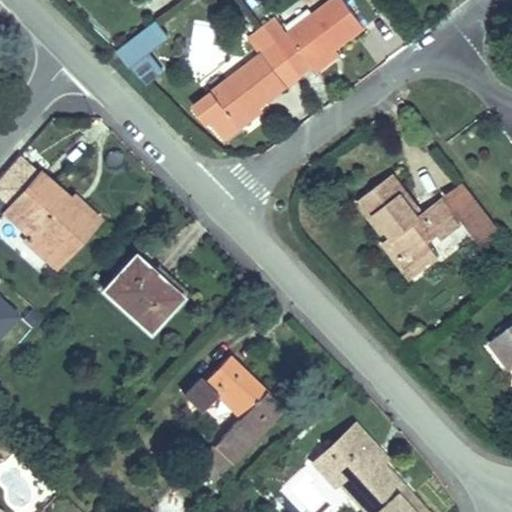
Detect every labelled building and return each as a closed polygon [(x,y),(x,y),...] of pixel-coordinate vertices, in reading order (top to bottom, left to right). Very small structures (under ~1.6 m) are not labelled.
[(306,67),(318,58),(341,40),(370,19),(355,0),(327,0),(294,25),(282,9),(269,19),(281,35),(306,67)] [(163,15),(147,27),(154,37),(171,24),(163,15)] [(266,97),(306,67),(281,35),(269,19),(255,29),(268,45),(217,83),(218,84),(202,96),(215,115),(219,112),(234,132),(247,122),(245,120),(242,116),(266,97)] [(341,40),(318,58),(324,66),(348,49),(341,40)] [(266,97),(242,116),(245,120),(270,102),(266,97)] [(425,197),(404,169),(369,195),(391,225),(396,221),(402,230),(392,237),(407,256),(417,249),(428,264),(450,248),(438,233),(449,225),(453,229),(469,217),(451,192),(428,209),(421,201),(425,197)] [(472,174),(452,189),(487,234),(506,219),(472,174)] [(62,192),(32,227),(90,279),(121,246),(89,216),(62,192)] [(96,209),(89,216),(121,246),(128,238),(96,209)] [(90,279),(32,227),(26,234),(55,261),(52,264),(80,290),(90,279)] [(165,272),(131,309),(178,353),(205,324),(181,302),(188,293),(165,272)] [(0,339),(21,319),(0,298),(0,339)] [(225,488),(246,506),(319,428),(264,376),(237,406),(230,399),(212,419),(228,434),(246,415),(272,439),(225,488)] [(0,430),(0,450),(4,454),(14,443),(0,430)] [(380,479),(368,492),(387,511),(447,511),(443,507),(449,501),(425,476),(408,459),(414,453),(397,435),(366,465),(380,479)] [(414,453),(408,459),(425,476),(431,470),(414,453)] [(380,479),(366,465),(349,481),(363,495),(380,479)] [(460,511),(449,501),(443,507),(447,511),(460,511)]
